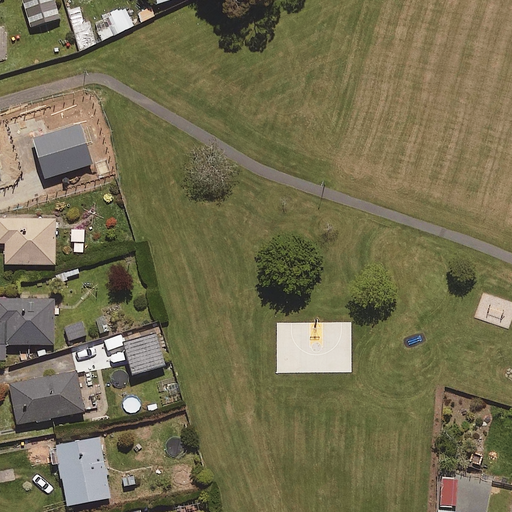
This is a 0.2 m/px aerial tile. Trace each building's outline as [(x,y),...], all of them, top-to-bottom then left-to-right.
[(26,136),(0,135),(0,178),(27,179),(26,136)] [(61,164),(46,165),(46,182),(61,181),(61,164)] [(54,216),(0,216),(0,242),(3,242),(4,265),(55,263),(54,216)] [(82,228),(71,229),(73,252),(84,251),(82,228)] [(53,297),(0,298),(0,358),(5,359),(5,344),(54,343),(53,297)] [(85,336),(82,322),(63,326),(66,340),(85,336)] [(85,410),(76,370),(8,384),(17,424),(85,410)] [(141,408),(139,390),(114,392),(116,411),(141,408)] [(110,497),(99,436),(56,445),(67,505),(110,497)]
